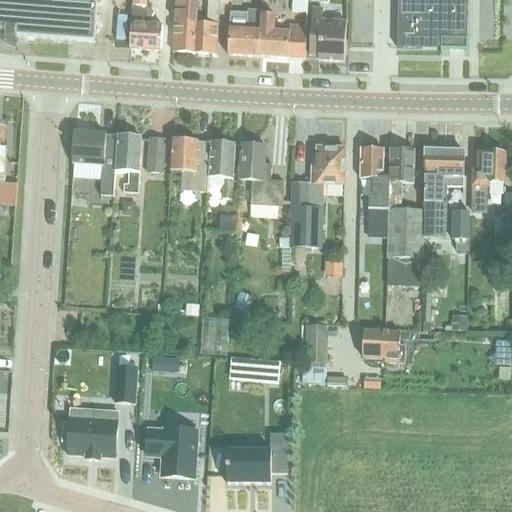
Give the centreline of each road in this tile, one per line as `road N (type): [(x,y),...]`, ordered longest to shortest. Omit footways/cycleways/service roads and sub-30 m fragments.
road 1 (tertiary): [(51,85),(511,105)]
road 2 (residential): [(51,85),(26,487)]
